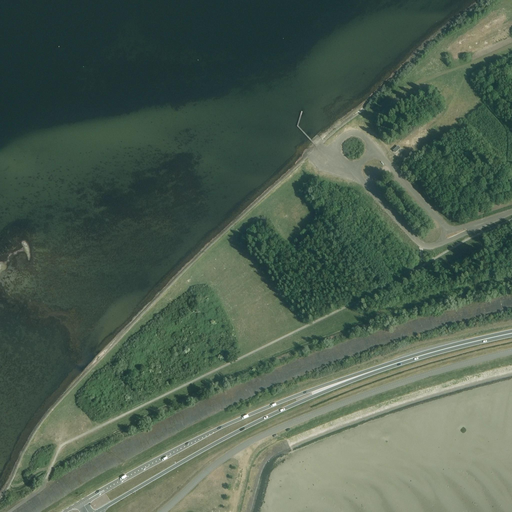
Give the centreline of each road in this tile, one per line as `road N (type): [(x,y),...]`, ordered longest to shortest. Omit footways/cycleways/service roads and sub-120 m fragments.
road 1 (unclassified): [(162,511),(221,460),(279,428),(511,351)]
road 2 (trunk): [(417,357),(234,421),(81,501)]
road 3 (trunk): [(97,511),(224,438),(417,357)]
